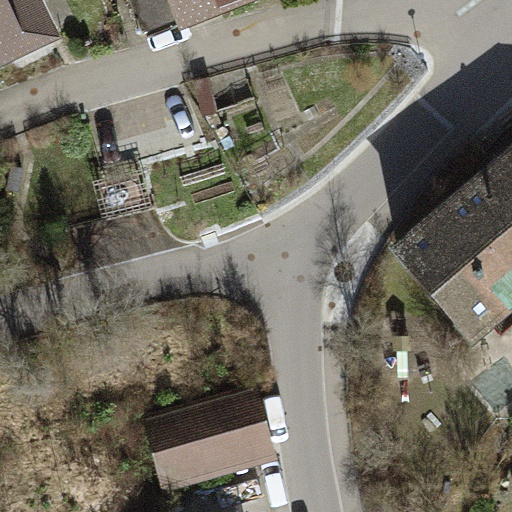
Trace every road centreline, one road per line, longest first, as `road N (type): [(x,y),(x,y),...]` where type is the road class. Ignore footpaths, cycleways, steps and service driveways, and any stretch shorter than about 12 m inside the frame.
road 1 (residential): [(488,65),(420,22),(349,18),(0,116)]
road 2 (residential): [(302,268),(170,275),(0,323)]
road 3 (residential): [(488,65),(315,235),(302,268)]
road 4 (residential): [(302,268),(299,352),(319,511)]
